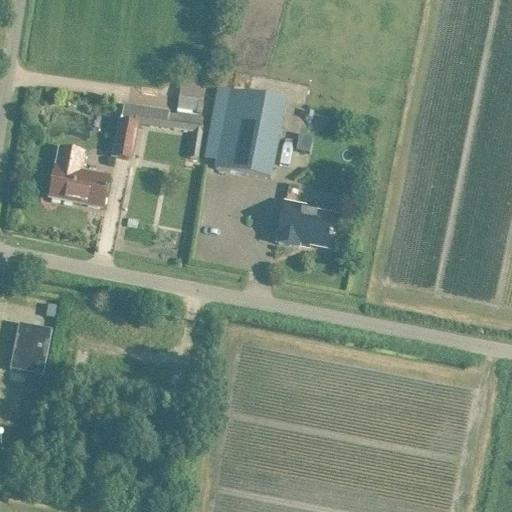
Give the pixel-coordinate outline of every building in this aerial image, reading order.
[(124,107),(122,121),(120,121),(112,159),(130,162),(137,128),(193,135),(189,160),(198,162),(204,122),(201,121),(205,93),(180,89),(179,100),(194,102),(193,116),(194,116),(193,120),(169,116),(169,113),(124,107)] [(214,109),(203,161),(217,164),(215,171),(271,182),(274,163),(286,104),(231,93),(227,112),(214,109)] [(301,136),(300,136),(297,153),(309,155),(309,154),(312,139),(301,136)] [(100,211),(101,211),(105,195),(107,196),(110,180),(81,174),(85,157),(59,152),(56,169),(55,169),(49,201),(81,207),(82,205),(101,208),(100,211)] [(285,209),(281,226),(278,246),(298,250),(299,245),(330,251),(333,238),(331,238),(335,219),(285,209)] [(48,307),(46,319),(54,321),(57,309),(48,307)] [(19,327),(10,373),(43,379),(52,333),(19,327)]
